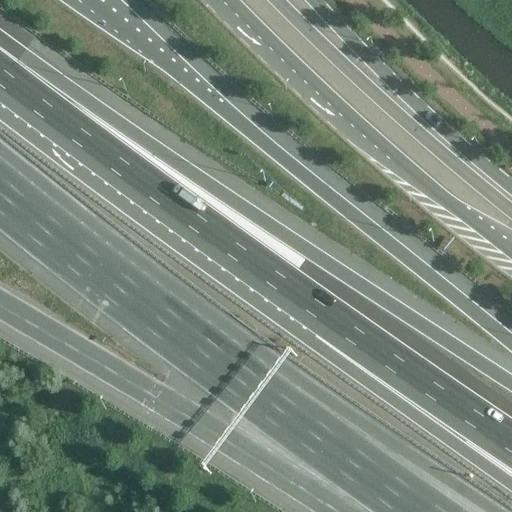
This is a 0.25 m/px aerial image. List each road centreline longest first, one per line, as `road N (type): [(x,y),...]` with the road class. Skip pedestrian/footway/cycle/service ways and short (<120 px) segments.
road 1 (motorway): [(511,384),(310,253),(0,77)]
road 2 (motorway): [(511,345),(88,0)]
road 3 (motorway): [(0,304),(225,440),(401,511)]
road 4 (motorway): [(325,319),(0,79)]
road 5 (secondary): [(221,0),(394,163),(511,248)]
road 6 (motorway): [(0,195),(278,409)]
road 7 (secondary): [(511,188),(309,0)]
road 8 (motorway): [(511,478),(325,319)]
road 9 (motorway): [(278,409),(462,490),(494,511)]
road 10 (motorway): [(511,445),(325,319)]
road 11 (motorway): [(278,409),(419,511)]
